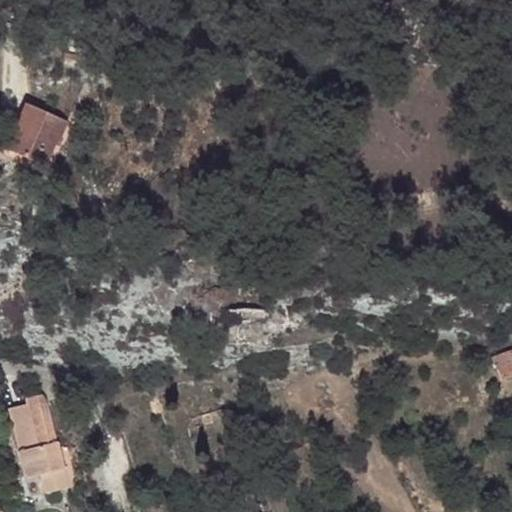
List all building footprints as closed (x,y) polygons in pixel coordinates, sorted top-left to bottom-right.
[(53,131),(8,121),(6,137),(0,164),(0,170),(40,178),(46,149),(50,150),(53,131)] [(511,378),(511,347),(494,356),(506,381),(511,378)] [(25,397),(7,401),(23,471),(41,466),(62,462),(60,456),(57,443),(44,388),(40,383),(24,388),(25,397)] [(63,442),(57,443),(60,456),(67,454),(63,442)] [(62,462),(41,466),(44,485),(65,480),(62,462)]
